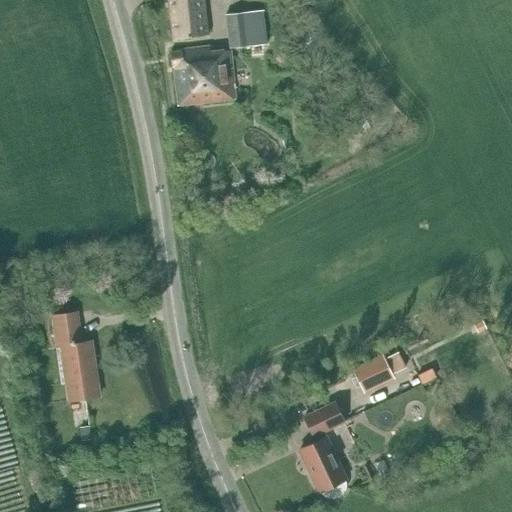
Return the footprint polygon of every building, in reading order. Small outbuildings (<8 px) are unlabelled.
[(205,0),(166,0),(171,40),(209,34),(205,0)] [(264,10),(225,15),(230,47),(268,42),(264,10)] [(212,46),(171,51),(177,104),(237,98),(232,49),(213,51),(212,46)] [(78,312),(50,316),(55,346),(59,346),(67,401),(99,396),(91,341),(82,343),(78,312)] [(482,322),(474,326),(478,333),(486,329),(482,322)] [(382,354),(353,368),(365,393),(394,379),(391,373),(405,367),(398,353),(385,359),(382,354)] [(426,371),(418,375),(422,384),(431,380),(426,371)] [(347,478),(324,431),(344,421),(334,401),(304,416),(316,441),(299,450),(320,491),(322,490),(323,492),(324,493),(325,494),(326,495),(329,496),(331,496),(332,497),(334,497),(335,496),(337,496),(338,495),(340,495),(341,494),(342,492),(343,491),(344,490),(345,488),(345,487),(345,485),(345,484),(345,482),(345,480),(344,479),(347,478)] [(459,422),(452,405),(435,412),(442,430),(459,422)] [(89,426),(79,428),(81,440),(91,439),(89,426)]
